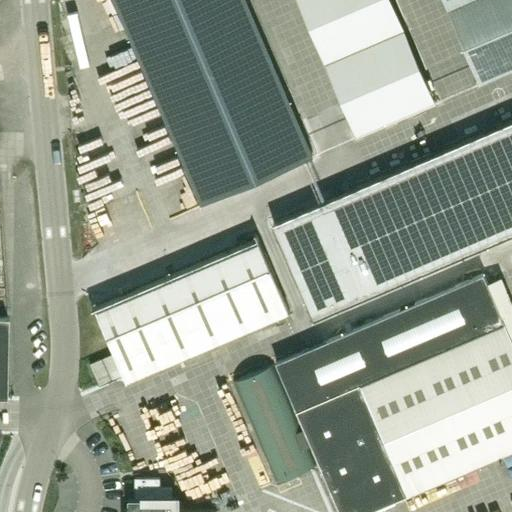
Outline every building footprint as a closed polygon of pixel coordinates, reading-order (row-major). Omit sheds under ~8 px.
[(116,0),(201,200),(312,153),(247,0),(116,0)] [(511,0),(301,0),(354,142),(441,110),(431,83),(443,78),(439,67),(449,63),(443,48),(461,41),(479,91),(511,78),(511,0)] [(414,161),(273,222),(314,317),(511,232),(511,119),(433,153),(431,150),(413,158),(414,161)] [(110,249),(127,241),(96,174),(79,181),(110,249)] [(259,237),(96,306),(115,352),(125,374),(127,379),(290,310),(259,237)] [(484,272),(277,361),(341,511),(363,511),(511,448),(511,337),(488,282),(484,272)] [(0,395),(7,396),(8,316),(0,315),(0,395)] [(234,381),(253,426),(251,427),(255,437),(257,436),(264,452),(261,453),(270,473),(272,472),(277,482),(317,464),(274,363),(234,381)] [(213,511),(213,508),(177,508),(177,496),(172,496),(172,486),(159,486),(159,476),(135,476),(135,496),(129,496),(129,511),(213,511)]
